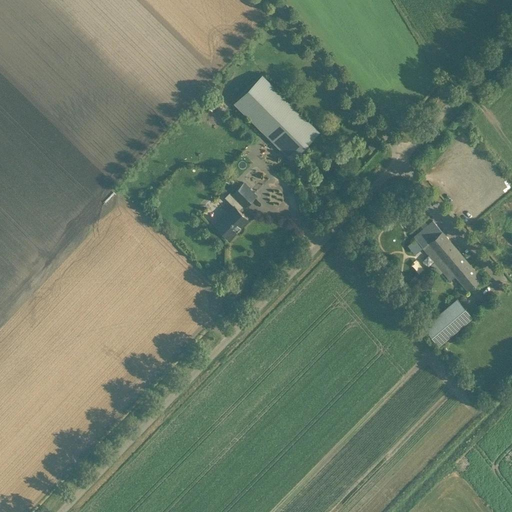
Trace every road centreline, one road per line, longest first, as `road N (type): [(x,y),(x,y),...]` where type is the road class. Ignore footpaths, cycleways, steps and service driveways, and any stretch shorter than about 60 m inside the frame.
road 1 (unclassified): [(63,511),(511,37)]
road 2 (unknown): [(401,153),(487,265),(485,298),(470,310)]
